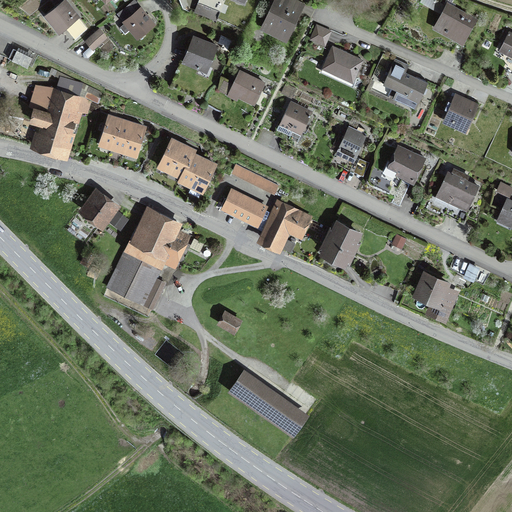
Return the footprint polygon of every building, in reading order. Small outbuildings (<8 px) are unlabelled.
[(66,3),(49,17),(61,32),(60,30),(77,17),(78,18),(63,0),(62,0),(63,0),(66,3)] [(218,11),(222,2),(218,0),(203,0),(201,4),(218,11)] [(277,0),(266,23),(287,33),(298,9),(279,0),(277,0)] [(119,14),(138,37),(153,24),(134,1),(119,14)] [(446,28),(445,31),(460,39),(467,25),(470,26),(473,21),(462,14),(463,12),(457,8),(455,11),(447,6),(438,23),(446,28)] [(317,25),(311,39),(324,45),(330,31),(317,25)] [(98,30),(87,40),(93,48),(105,38),(98,30)] [(511,33),(508,32),(492,63),(511,72),(511,33)] [(194,36),(173,86),(200,97),(211,72),(204,70),(206,65),(208,66),(217,46),(194,36)] [(220,37),(218,43),(223,45),(221,48),(227,50),(231,41),(220,37)] [(333,46),(323,67),(352,81),(362,60),(333,46)] [(12,60),(27,68),(32,58),(13,48),(8,58),(12,60)] [(397,99),(416,108),(428,82),(416,77),(415,79),(405,75),(404,75),(409,65),(395,58),(386,79),(390,81),(393,74),(402,78),(397,90),(400,91),(397,99)] [(240,70),(230,91),(254,103),(264,82),(240,70)] [(44,123),(37,144),(64,153),(77,110),(86,113),(90,102),(54,90),(51,99),(40,95),(35,109),(32,120),(44,123)] [(455,94),(444,119),(467,129),(478,104),(470,100),(469,102),(455,95),(455,94)] [(290,101),(277,128),(289,134),(293,126),(302,131),(310,114),(296,107),(297,105),(290,101)] [(100,143),(112,147),(121,119),(109,116),(100,143)] [(112,147),(124,151),(133,123),(121,119),(112,147)] [(145,127),(133,123),(124,151),(136,155),(145,127)] [(349,125),(338,148),(356,156),(367,134),(365,133),(364,136),(360,134),(361,131),(349,125)] [(159,165),(170,171),(183,145),(171,139),(159,165)] [(183,145),(170,171),(182,176),(194,150),(183,145)] [(388,161),(383,172),(394,177),(396,171),(413,179),(424,156),(415,152),(413,156),(398,148),(392,163),(388,161)] [(191,185),(204,159),(192,154),(180,179),(191,185)] [(204,159),(191,185),(192,185),(190,191),(190,193),(197,196),(199,195),(202,190),(215,164),(204,159)] [(235,164),(233,169),(276,191),(279,185),(235,164)] [(451,173),(442,192),(451,196),(450,200),(452,201),(446,214),(465,223),(471,210),(466,208),(478,185),(464,179),(466,175),(466,174),(454,168),(452,173),(451,173)] [(511,188),(501,183),(498,191),(509,196),(511,188)] [(265,232),(272,219),(274,214),(264,209),(265,206),(232,189),(223,207),(257,224),(255,227),(265,232)] [(97,192),(84,209),(102,222),(114,205),(97,192)] [(511,200),(507,198),(498,219),(511,225),(511,200)] [(272,219),(265,232),(262,238),(279,246),(288,227),(300,233),(307,218),(297,212),(296,214),(278,205),(277,205),(276,207),(277,208),(274,214),(272,219)] [(146,207),(123,254),(159,270),(166,255),(174,259),(184,238),(174,233),(178,223),(146,207)] [(324,251),(344,261),(358,233),(338,223),(324,251)] [(195,237),(191,246),(200,250),(204,241),(195,237)] [(287,240),(285,249),(293,251),(295,241),(287,240)] [(86,253),(81,262),(88,265),(93,256),(86,253)] [(155,278),(159,270),(123,254),(108,286),(142,303),(155,278)] [(452,268),(482,282),(485,274),(456,260),(452,268)] [(434,300),(429,311),(444,317),(454,296),(447,293),(449,288),(447,287),(448,285),(427,275),(419,293),(434,300)] [(164,283),(155,278),(142,303),(152,308),(164,283)] [(237,320),(228,315),(223,323),(232,328),(237,320)] [(292,435),(304,418),(242,374),(230,391),(292,435)]
